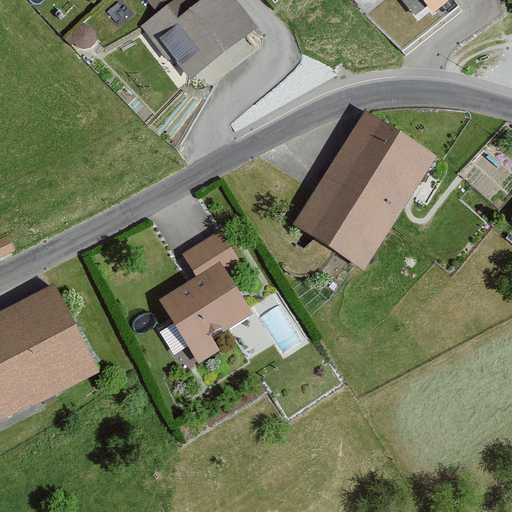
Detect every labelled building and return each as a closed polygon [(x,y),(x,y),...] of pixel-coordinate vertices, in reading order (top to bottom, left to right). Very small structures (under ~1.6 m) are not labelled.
[(193,0),(183,8),(176,0),(164,0),(152,10),(134,25),(187,90),(259,32),(232,0),(193,0)] [(142,0),(152,10),(164,0),(142,0)] [(419,0),(429,13),(446,0),(419,0)] [(433,155),(361,111),(289,229),(361,273),(433,155)] [(178,253),(191,276),(217,261),(224,272),(237,265),(218,230),(178,253)] [(191,276),(154,297),(194,365),(217,352),(209,337),(248,315),(224,272),(217,261),(191,276)] [(48,272),(0,295),(0,420),(97,375),(48,272)]
